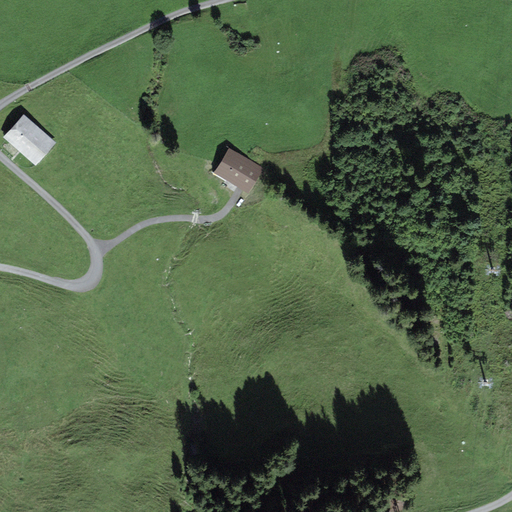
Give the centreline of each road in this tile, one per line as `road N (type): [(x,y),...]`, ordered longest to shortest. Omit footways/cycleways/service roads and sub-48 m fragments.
road 1 (track): [(0,156),(84,233),(96,263),(91,277),(73,284),(0,267)]
road 2 (track): [(220,0),(118,41),(0,105)]
